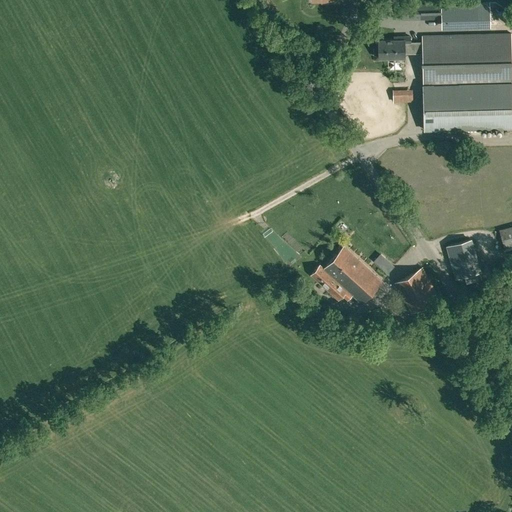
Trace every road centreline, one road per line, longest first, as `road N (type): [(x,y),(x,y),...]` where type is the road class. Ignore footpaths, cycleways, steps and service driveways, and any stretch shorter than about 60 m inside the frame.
road 1 (unclassified): [(511,422),(426,249),(258,0)]
road 2 (track): [(359,156),(253,214),(265,227)]
